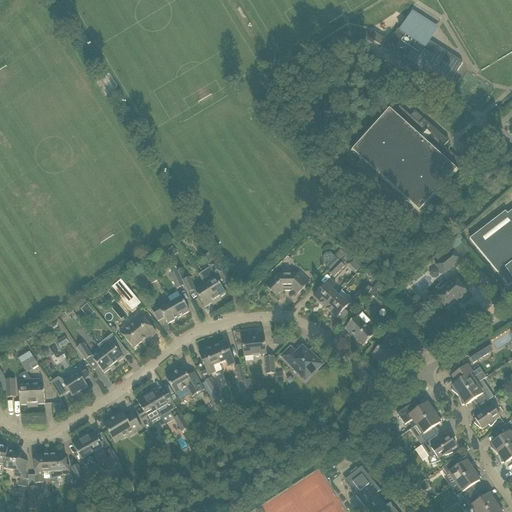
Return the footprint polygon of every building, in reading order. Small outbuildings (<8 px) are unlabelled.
[(435,28),(412,13),(400,31),(398,29),(385,49),(446,88),(462,64),(427,41),(435,28)] [(368,38),(372,40),(382,47),(386,40),(373,31),(368,38)] [(389,109),(351,152),(360,161),(356,166),(360,170),(370,179),(373,182),(409,215),(414,209),(419,215),(448,183),(458,172),(456,171),(463,164),(463,163),(444,147),(448,142),(449,142),(428,123),(424,120),(422,118),(415,112),(412,115),(411,117),(400,107),(398,109),(395,106),(391,110),(389,109)] [(322,178),(318,183),(329,192),(333,188),(322,178)] [(511,210),(507,214),(505,212),(469,239),(502,280),(503,279),(509,286),(511,283),(511,210)] [(434,266),(443,276),(462,259),(454,249),(453,250),(449,244),(437,253),(442,259),(434,266)] [(172,248),(168,252),(173,257),(177,253),(172,248)] [(325,266),(329,270),(338,261),(328,251),(324,256),(326,258),(327,263),(325,266)] [(202,280),(206,286),(217,303),(221,300),(219,298),(226,294),(215,277),(222,273),(211,256),(206,260),(209,265),(208,266),(213,273),(202,280)] [(338,261),(329,270),(327,272),(333,278),(344,267),(338,261)] [(176,290),(184,286),(185,286),(182,281),(178,271),(169,275),(176,290)] [(266,287),(276,296),(283,290),(284,291),(291,291),(292,290),(297,295),(310,282),(300,272),(297,275),(278,275),(266,287)] [(148,279),(151,284),(157,281),(154,276),(148,279)] [(429,296),(435,304),(439,301),(446,309),(459,298),(462,301),(469,296),(453,277),(447,282),(445,280),(435,288),(437,290),(429,296)] [(185,286),(184,286),(188,294),(196,290),(190,278),(182,281),(185,286)] [(314,299),(325,309),(337,295),(332,290),(336,286),(330,281),(314,299)] [(206,286),(195,293),(205,308),(211,304),(213,306),(217,303),(206,286)] [(355,297),(361,302),(371,291),(365,286),(355,297)] [(337,295),(325,309),(336,319),(353,300),(342,290),(337,295)] [(167,298),(170,303),(179,318),(190,312),(178,292),(167,298)] [(397,299),(403,306),(411,299),(405,292),(397,299)] [(133,295),(125,302),(132,311),(140,304),(133,295)] [(179,318),(170,303),(160,309),(157,305),(151,309),(158,322),(164,318),(168,324),(179,318)] [(81,310),(88,318),(94,313),(87,305),(81,310)] [(345,328),(363,346),(375,335),(365,325),(369,321),(362,313),(358,317),(357,317),(345,328)] [(132,322),(133,324),(129,327),(128,325),(119,332),(134,349),(142,342),(144,344),(156,334),(140,315),(132,322)] [(108,343),(100,349),(115,368),(119,365),(118,363),(123,359),(117,351),(121,348),(117,343),(111,336),(106,340),(108,343)] [(57,342),(61,349),(68,344),(64,337),(57,342)] [(242,340),(244,357),(267,355),(265,337),(242,340)] [(405,344),(407,348),(413,357),(420,352),(412,339),(405,344)] [(225,342),(212,348),(219,365),(225,363),(227,368),(235,365),(225,342)] [(372,356),(386,370),(399,356),(395,351),(393,353),(385,343),(372,356)] [(115,368),(100,349),(100,350),(99,349),(92,355),(83,344),(77,348),(85,361),(91,357),(98,366),(104,374),(110,369),(111,371),(115,368)] [(321,364),(316,358),(315,359),(303,347),(296,353),(290,348),(281,357),(292,368),(293,367),(299,373),(298,374),(305,382),(321,366),(320,365),(321,364)] [(473,364),(488,354),(483,347),(468,356),(473,364)] [(219,365),(212,348),(199,353),(209,376),(216,373),(215,373),(221,370),(219,365)] [(18,360),(27,374),(38,367),(30,353),(18,360)] [(265,358),(266,375),(275,374),(274,357),(265,358)] [(234,367),(239,384),(245,382),(241,365),(234,367)] [(458,396),(459,396),(477,384),(473,379),(475,378),(467,367),(468,367),(468,366),(452,377),(453,377),(457,383),(452,387),(452,386),(453,388),(451,391),(458,396)] [(50,383),(55,389),(60,398),(69,392),(72,397),(87,387),(83,381),(89,377),(82,367),(73,373),(74,376),(65,382),(64,381),(58,378),(50,383)] [(166,379),(171,388),(175,395),(176,394),(180,400),(189,395),(191,398),(204,391),(194,373),(188,377),(183,369),(166,379)] [(205,382),(214,397),(220,393),(211,378),(205,382)] [(32,388),(31,380),(30,379),(23,383),(19,383),(20,406),(27,405),(28,408),(33,408),(32,388)] [(5,380),(6,391),(6,399),(16,398),(15,380),(5,380)] [(40,380),(31,380),(32,388),(33,408),(38,407),(38,405),(45,404),(44,387),(42,387),(42,384),(40,380)] [(473,401),(478,408),(489,400),(485,393),(483,394),(477,384),(459,396),(460,397),(459,398),(462,406),(465,405),(466,407),(467,407),(466,406),(473,401)] [(152,392),(147,394),(161,418),(176,409),(165,389),(160,392),(159,391),(153,394),(152,392)] [(161,418),(147,394),(143,397),(144,399),(138,403),(141,408),(135,411),(145,427),(161,418)] [(489,400),(478,408),(482,414),(475,419),(474,419),(482,430),(483,430),(482,429),(488,425),(491,427),(497,421),(500,418),(493,408),(494,407),(489,400)] [(413,420),(416,425),(433,414),(426,403),(426,404),(419,409),(414,402),(397,414),(405,425),(413,420)] [(104,425),(109,433),(116,444),(128,437),(129,439),(142,431),(132,415),(125,419),(122,414),(104,425)] [(421,436),(425,444),(437,436),(433,429),(440,424),(440,425),(441,424),(439,422),(441,420),(441,421),(442,420),(435,414),(434,415),(433,414),(416,425),(423,435),(421,436)] [(173,419),(181,433),(188,429),(180,415),(173,419)] [(498,453),(498,454),(511,445),(511,436),(510,433),(511,432),(506,425),(495,432),(499,439),(492,444),(492,443),(491,444),(493,446),(491,448),(497,454),(498,453)] [(87,435),(83,437),(93,455),(104,449),(100,442),(95,433),(88,437),(87,435)] [(437,436),(425,444),(421,446),(429,457),(427,458),(430,465),(440,462),(439,459),(444,455),(445,456),(453,453),(452,450),(456,448),(455,446),(456,445),(453,437),(450,438),(449,437),(448,437),(449,437),(442,442),(437,436)] [(80,442),(73,445),(77,452),(74,454),(79,463),(83,469),(87,466),(90,470),(98,465),(93,455),(83,437),(78,440),(80,442)] [(150,440),(145,443),(148,448),(153,445),(150,440)] [(511,445),(498,454),(499,455),(498,456),(501,464),(510,461),(510,460),(511,459),(511,445)] [(0,465),(4,466),(7,452),(8,449),(0,447),(0,465)] [(104,454),(112,468),(119,463),(111,449),(104,454)] [(157,450),(151,453),(157,464),(163,460),(157,450)] [(4,466),(4,470),(15,472),(14,478),(19,479),(28,481),(28,472),(28,462),(20,461),(21,455),(7,452),(4,466)] [(64,455),(50,456),(51,473),(51,479),(63,476),(70,476),(69,467),(67,467),(67,460),(64,460),(64,455)] [(51,473),(50,456),(34,457),(36,484),(43,484),(43,474),(51,473)] [(449,474),(456,483),(473,472),(472,471),(473,470),(470,462),(467,463),(466,461),(465,462),(466,462),(459,467),(454,460),(442,468),(447,476),(449,474)] [(79,483),(77,485),(73,487),(79,497),(83,494),(85,499),(93,493),(77,465),(71,469),(79,483)] [(350,473),(352,475),(348,479),(359,493),(356,496),(368,511),(396,511),(394,508),(393,509),(391,504),(386,506),(376,494),(380,491),(362,468),(358,470),(356,468),(350,473)] [(460,494),(465,501),(477,493),(472,487),(479,482),(479,483),(480,482),(479,480),(481,478),(474,472),(473,473),(473,472),(456,483),(462,493),(460,494)] [(98,478),(101,483),(108,479),(105,474),(98,478)] [(424,481),(419,485),(424,492),(430,489),(424,481)] [(28,488),(28,511),(34,511),(35,511),(38,511),(38,488),(28,488)] [(472,507),(475,511),(484,511),(495,505),(495,504),(496,503),(493,495),(490,496),(488,494),(488,495),(481,500),(477,493),(465,501),(470,509),(472,507)]
